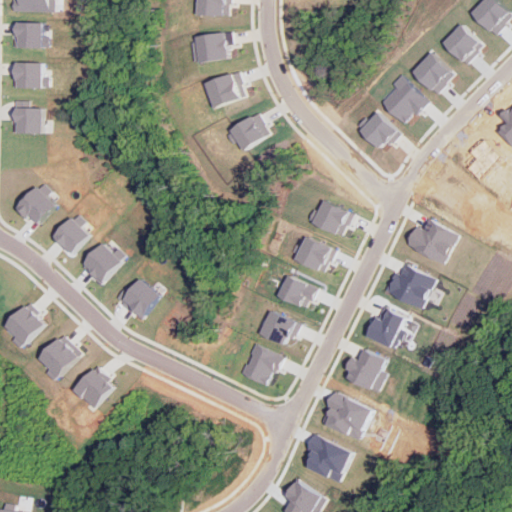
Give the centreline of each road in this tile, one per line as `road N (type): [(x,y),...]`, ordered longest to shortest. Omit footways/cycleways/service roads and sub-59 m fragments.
road 1 (residential): [(290,425),(141,354),(0,237)]
road 2 (residential): [(268,0),(273,59),(287,92),(313,127),(399,202)]
road 3 (residential): [(399,202),(290,425)]
road 4 (residential): [(399,202),(431,151),(511,64)]
